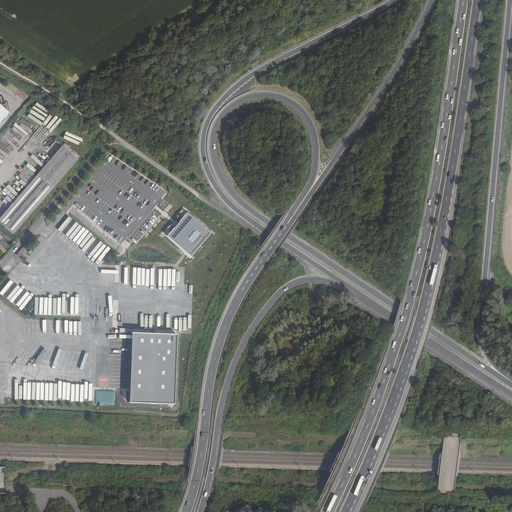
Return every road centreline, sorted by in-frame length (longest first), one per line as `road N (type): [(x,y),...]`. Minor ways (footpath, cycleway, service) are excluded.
road 1 (primary): [(511,385),(274,227),(223,181),(212,143),(225,112),(270,95),(299,108),(316,162),(297,208)]
road 2 (trunk): [(462,0),(408,304),(364,437),(328,511)]
road 3 (trunk): [(346,511),(422,310),(477,0)]
road 4 (trunk): [(393,0),(232,89),(211,113),(202,142),(224,198),(372,303)]
road 5 (trunk): [(511,380),(492,360),(484,334),(510,0)]
road 6 (primary): [(200,511),(225,389),(266,305),(308,279),(372,303)]
road 7 (primary): [(297,208),(223,329),(186,511)]
road 8 (trunk): [(432,0),(400,62),(297,208)]
road 9 (unknown): [(6,261),(78,282),(98,300),(93,344),(30,342)]
road 10 (track): [(56,96),(211,0)]
road 11 (primary): [(372,303),(511,395)]
